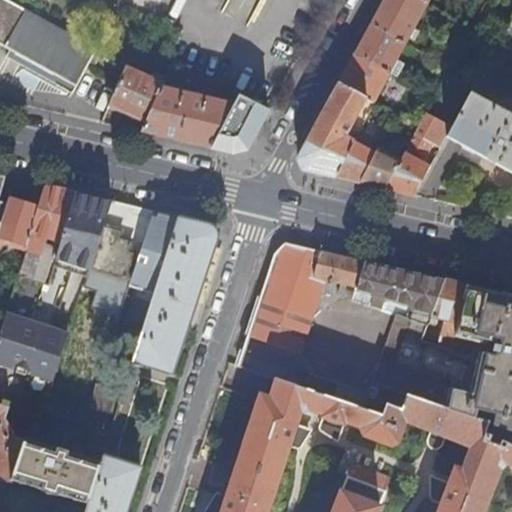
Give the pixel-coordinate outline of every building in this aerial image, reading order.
[(7,58),(73,94),(85,73),(98,49),(9,0),(0,0),(0,40),(12,48),(11,51),(7,58)] [(405,43),(427,2),(423,0),(383,0),(383,3),(379,9),(371,24),(405,43)] [(389,72),(405,43),(371,24),(363,37),(355,53),(389,72)] [(374,101),(389,72),(355,53),(349,65),(339,83),(367,98),(374,101)] [(134,110),(149,116),(162,87),(165,82),(127,65),(117,89),(109,106),(131,116),(134,110)] [(346,136),(367,98),(339,83),(319,119),(300,155),(305,170),(321,173),(335,177),(354,141),(346,136)] [(240,92),(229,88),(227,102),(162,87),(149,116),(142,131),(184,141),(211,148),(238,95),(240,92)] [(452,126),(446,137),(454,141),(511,171),(511,117),(478,99),(469,94),(452,126)] [(267,111),(238,95),(211,148),(231,153),(239,151),(245,150),(267,111)] [(426,112),(419,124),(385,188),(402,192),(415,195),(430,166),(422,161),(432,142),(441,147),(446,137),(452,126),(426,112)] [(379,148),(376,153),(360,182),(370,185),(385,188),(419,124),(412,121),(393,156),(379,148)] [(360,130),(354,141),(335,177),(346,179),(360,182),(376,153),(367,148),(373,137),(360,130)] [(34,279),(42,256),(46,244),(48,239),(55,242),(54,247),(58,248),(61,237),(75,193),(61,190),(46,187),(39,208),(38,208),(26,250),(18,274),(34,279)] [(58,248),(54,259),(72,265),(91,271),(92,269),(114,203),(97,199),(75,193),(61,237),(58,248)] [(38,208),(10,200),(8,205),(0,231),(0,242),(26,250),(38,208)] [(114,203),(92,269),(127,281),(136,254),(140,255),(154,212),(139,209),(114,203)] [(140,255),(131,282),(140,285),(155,290),(178,218),(168,216),(154,212),(140,255)] [(133,362),(172,374),(217,237),(208,225),(196,222),(178,218),(155,290),(152,303),(145,322),(133,362)] [(274,255),(246,337),(279,348),(293,309),(314,317),(322,292),(332,296),(337,282),(342,284),(339,294),(351,298),(354,289),(363,261),(323,251),(287,243),(274,255)] [(58,248),(54,247),(46,244),(42,256),(54,260),(54,259),(58,248)] [(47,283),(54,260),(42,256),(34,279),(47,283)] [(412,307),(409,317),(428,324),(432,314),(445,280),(407,271),(363,261),(354,289),(374,295),(371,305),(383,308),(386,298),(412,307)] [(441,332),(455,335),(467,285),(458,283),(445,280),(432,314),(445,317),(441,332)] [(279,348),(246,337),(241,351),(336,383),(331,398),(337,400),(371,305),(351,298),(339,294),(342,284),(337,282),(332,296),(322,292),(314,317),(293,309),(279,348)] [(140,285),(136,298),(152,303),(155,290),(140,285)] [(511,429),(511,295),(467,285),(455,335),(452,349),(423,339),(428,324),(409,317),(397,313),(372,383),(408,395),(475,417),(478,407),(496,414),(493,423),(511,429)] [(145,322),(152,303),(136,298),(130,317),(145,322)] [(372,383),(397,313),(383,308),(371,305),(337,400),(338,400),(363,409),(368,396),(372,383)] [(69,336),(6,315),(0,334),(0,360),(55,379),(69,336)] [(511,511),(511,445),(502,441),(500,446),(482,440),(488,422),(475,417),(408,395),(402,410),(386,405),(382,415),(363,409),(338,400),(337,400),(331,398),(276,379),(270,398),(260,395),(221,511),(483,511),(501,468),(507,463),(511,465),(511,511)] [(408,395),(372,383),(368,396),(363,409),(382,415),(386,405),(402,410),(408,395)] [(116,415),(123,393),(98,385),(91,407),(116,415)] [(45,410),(111,431),(116,415),(91,407),(50,394),(45,410)] [(0,511),(2,511),(13,481),(26,441),(16,438),(6,418),(9,409),(0,405),(0,511)] [(34,416),(25,413),(18,433),(28,436),(34,416)] [(34,416),(28,436),(26,441),(13,481),(88,504),(101,461),(35,441),(42,418),(34,416)] [(126,511),(141,469),(103,457),(101,461),(88,504),(85,511),(126,511)]
